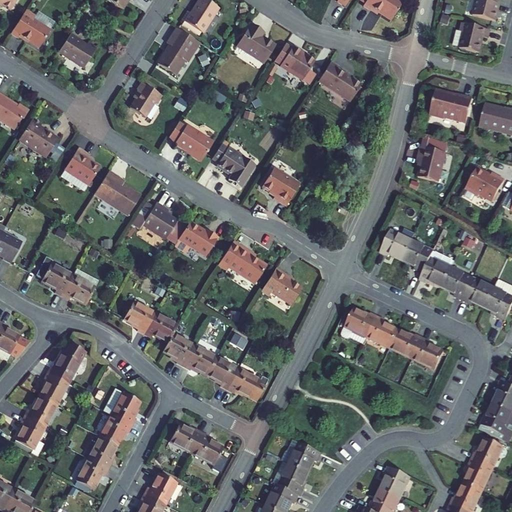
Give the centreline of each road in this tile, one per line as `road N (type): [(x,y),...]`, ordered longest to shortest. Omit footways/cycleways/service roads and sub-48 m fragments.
road 1 (residential): [(342,274),(468,334),(481,360),(446,434),(398,438),(371,450),(321,511)]
road 2 (residential): [(88,116),(196,193),(282,230),(343,270)]
road 3 (residential): [(343,270),(390,159),(415,57)]
road 4 (residential): [(257,437),(342,274)]
road 5 (residential): [(415,57),(328,38),(258,0)]
road 6 (residential): [(164,0),(88,116)]
road 7 (residential): [(60,319),(109,337),(172,392)]
road 8 (residential): [(172,392),(108,511)]
